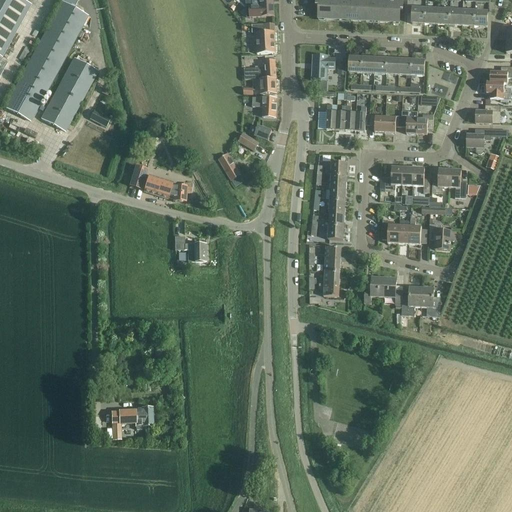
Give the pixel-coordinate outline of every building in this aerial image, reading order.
[(32,7),(18,0),(0,0),(0,77),(8,64),(2,61),(32,7)] [(88,18),(74,10),(79,0),(63,0),(62,5),(5,109),(30,123),(88,18)] [(275,18),(273,0),(248,0),(250,19),(275,18)] [(319,20),(333,21),(334,3),(331,3),(331,0),(317,0),(317,6),(319,6),(319,20)] [(389,0),(389,6),(387,6),(386,24),(400,24),(400,11),(402,11),(402,0),(389,0)] [(334,3),(333,21),(346,22),(347,4),(334,3)] [(346,22),(359,22),(360,4),(347,4),(346,22)] [(359,22),(373,23),(373,5),(360,4),(359,22)] [(373,23),(386,24),(387,6),(373,5),(373,23)] [(409,10),(409,14),(413,14),(412,25),(425,26),(426,10),(421,10),(413,9),(413,10),(409,10)] [(425,26),(437,26),(438,11),(426,10),(425,26)] [(437,26),(450,27),(451,12),(438,11),(437,26)] [(450,27),(462,28),(463,12),(451,12),(450,27)] [(462,28),(474,29),(475,13),(463,12),(462,28)] [(488,14),(475,13),(474,29),(487,29),(488,14)] [(274,25),(252,26),(253,34),(255,34),(256,41),(254,41),(254,46),(256,46),(256,55),(275,54),(274,32),(274,25)] [(29,44),(34,34),(29,32),(25,42),(29,44)] [(335,71),(336,60),(328,60),(329,58),(313,57),(312,82),(327,83),(328,71),(335,71)] [(362,75),(363,59),(350,59),(349,74),(362,75)] [(362,75),(374,76),(375,60),(363,59),(362,75)] [(65,134),(98,73),(75,60),(41,121),(65,134)] [(374,76),(387,76),(387,61),(375,60),(374,76)] [(387,61),(387,76),(399,77),(400,61),(387,61)] [(399,77),(411,77),(412,62),(400,61),(399,77)] [(259,80),(276,79),(275,62),(265,62),(265,68),(243,70),(244,81),(259,80)] [(412,62),(411,77),(424,78),(425,63),(412,62)] [(490,74),(490,85),(504,85),(504,86),(508,86),(508,80),(511,80),(511,69),(501,69),(501,75),(490,74)] [(259,80),(260,95),(277,95),(276,79),(259,80)] [(490,85),(487,84),(487,95),(497,96),(497,101),(511,102),(511,91),(504,91),(504,86),(504,85),(490,85)] [(277,100),(263,99),(252,98),(252,108),(263,108),(262,118),(276,119),(277,100)] [(426,105),(416,105),(416,114),(426,114),(426,105)] [(326,132),(336,132),(337,114),(332,114),(332,107),(327,107),(326,132)] [(476,113),(476,125),(492,126),(500,126),(500,119),(500,114),(500,108),(491,108),(485,107),(485,113),(476,113)] [(337,114),(336,132),(346,133),(347,108),(343,108),(342,114),(337,114)] [(346,133),(355,133),(356,115),(351,115),(351,108),(347,108),(346,133)] [(361,115),(356,115),(355,133),(365,134),(366,127),(370,127),(370,117),(366,116),(366,109),(362,109),(361,115)] [(110,120),(94,111),(90,120),(106,129),(110,120)] [(406,136),(417,136),(418,121),(412,121),(413,113),(402,113),(402,118),(401,129),(407,129),(406,136)] [(375,134),(385,135),(386,119),(376,119),(376,117),(370,117),(370,127),(375,128),(375,134)] [(418,121),(417,136),(427,137),(428,132),(433,133),(434,117),(423,117),(423,121),(418,121)] [(401,129),(402,118),(396,118),(396,120),(386,119),(385,135),(396,135),(396,129),(401,129)] [(244,134),(250,135),(252,126),(247,124),(244,134)] [(268,142),(272,132),(258,127),(255,137),(268,142)] [(467,137),(467,149),(476,150),(476,153),(477,155),(478,156),(481,156),(482,155),(483,154),(483,150),(484,150),(484,142),(491,142),(491,139),(497,139),(507,139),(510,132),(497,132),(491,132),(475,131),(475,137),(467,137)] [(239,143),(255,153),(259,145),(244,135),(239,143)] [(228,156),(219,161),(228,176),(231,183),(240,177),(237,171),(228,156)] [(487,169),(493,172),(495,172),(500,159),(498,158),(492,156),(490,161),(487,169)] [(332,165),(331,178),(347,179),(347,166),(332,165)] [(135,167),(130,186),(142,189),(147,170),(135,167)] [(385,179),(385,193),(391,193),(391,192),(395,192),(395,187),(402,188),(403,170),(391,170),(391,179),(385,179)] [(402,188),(413,188),(413,170),(403,170),(402,188)] [(413,170),(413,188),(424,188),(423,195),(430,195),(430,181),(424,181),(424,171),(413,170)] [(442,190),(449,190),(450,172),(438,172),(438,182),(432,181),(431,196),(442,196),(442,190)] [(450,172),(449,190),(455,190),(455,200),(466,201),(467,183),(461,182),(461,173),(450,172)] [(148,175),(143,192),(167,199),(168,197),(173,199),(173,202),(186,203),(186,192),(192,193),(193,184),(184,183),(183,187),(175,186),(175,184),(172,183),(172,182),(148,175)] [(331,190),(346,191),(347,179),(331,178),(331,190)] [(331,190),(330,203),(345,204),(346,191),(331,190)] [(421,199),(421,207),(429,207),(429,205),(429,199),(421,199)] [(327,203),(326,209),(330,209),(330,216),(345,216),(345,204),(330,203),(327,203)] [(324,223),(324,228),(329,228),(344,229),(345,216),(330,216),(329,223),(324,223)] [(410,228),(410,246),(421,247),(421,245),(427,246),(427,232),(421,231),(422,229),(416,229),(416,221),(411,221),(411,228),(410,228)] [(388,245),(399,246),(400,228),(394,228),(394,223),(383,223),(382,242),(388,242),(388,245)] [(456,234),(451,234),(451,233),(441,233),(441,227),(430,226),(429,242),(436,242),(435,252),(451,252),(451,242),(456,242),(456,234)] [(344,229),(329,228),(328,241),(344,242),(344,229)] [(399,246),(410,246),(410,228),(400,228),(399,246)] [(185,239),(175,239),(175,252),(185,252),(185,239)] [(194,246),(195,252),(188,252),(189,265),(207,264),(206,246),(194,246)] [(321,261),(325,261),(341,262),(341,250),(326,249),(325,257),(321,257),(321,261)] [(325,274),(340,274),(341,262),(325,261),(325,274)] [(325,274),(324,285),(339,286),(340,274),(325,274)] [(384,299),(385,280),(372,280),(372,290),(365,290),(364,305),(371,305),(372,298),(384,299)] [(402,311),(403,297),(403,294),(403,292),(396,291),(397,281),(385,280),(384,299),(395,300),(395,306),(396,307),(396,311),(402,311)] [(319,291),(324,291),(323,298),(339,299),(339,286),(324,285),(324,286),(320,286),(319,291)] [(415,309),(421,309),(422,290),(411,289),(410,297),(403,297),(402,311),(402,316),(402,317),(409,318),(409,314),(415,314),(415,309)] [(435,291),(422,290),(421,309),(428,309),(427,314),(432,314),(432,319),(440,319),(441,299),(434,298),(435,291)] [(119,414),(112,414),(112,425),(120,425),(120,426),(136,425),(136,428),(136,431),(142,431),(142,428),(153,428),(153,410),(141,410),(142,415),(135,415),(135,413),(119,413),(119,414)] [(108,429),(102,429),(102,417),(90,417),(90,433),(102,433),(102,439),(108,439),(108,429)] [(111,430),(111,441),(120,440),(119,434),(121,433),(121,427),(112,427),(112,429),(111,430)]
